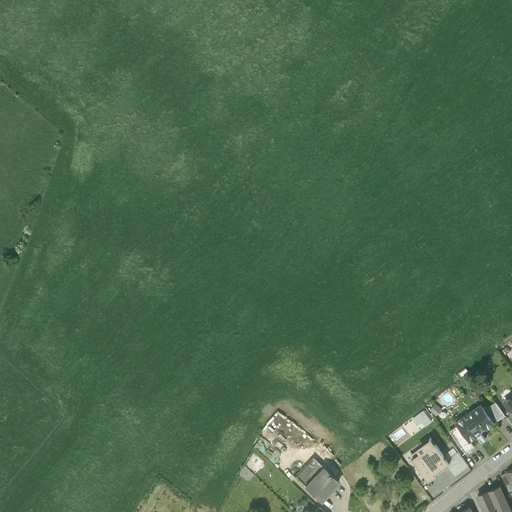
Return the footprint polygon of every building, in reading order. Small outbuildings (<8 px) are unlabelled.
[(494,423),(481,404),(467,414),(469,417),(466,419),(464,416),(456,422),(470,441),(478,435),(482,441),(486,438),(480,431),(485,427),(487,428),(494,423)] [(450,464),(435,443),(421,453),(420,452),(412,459),(428,482),(437,475),(436,474),(450,464)] [(454,462),(449,465),(456,474),(470,465),(460,450),(450,456),(454,462)] [(253,480),(267,462),(254,452),(240,470),(253,480)] [(339,481),(313,457),(294,477),(320,501),(339,481)] [(511,511),(500,486),(489,491),(499,511),(511,511)] [(499,511),(489,491),(489,490),(478,496),(485,511),(499,511)]
